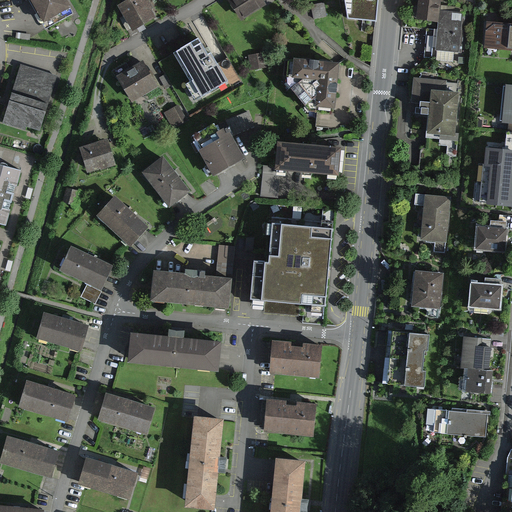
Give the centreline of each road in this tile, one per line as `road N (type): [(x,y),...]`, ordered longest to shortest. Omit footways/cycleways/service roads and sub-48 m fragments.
road 1 (secondary): [(357,335),(390,0)]
road 2 (residential): [(357,335),(116,310)]
road 3 (residential): [(116,310),(55,511)]
road 4 (residential): [(116,310),(142,257),(253,170)]
road 5 (secondary): [(335,511),(357,335)]
road 6 (residential): [(511,389),(487,511)]
